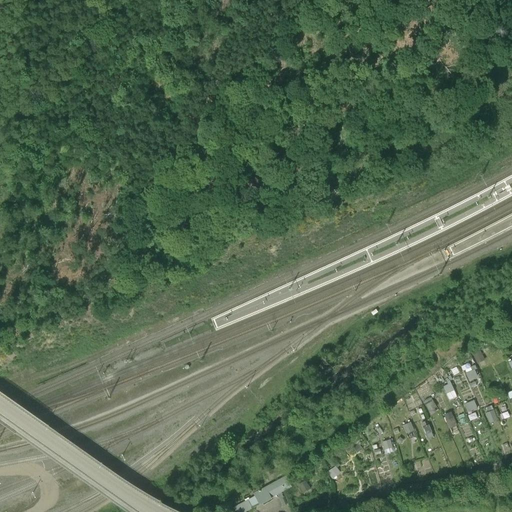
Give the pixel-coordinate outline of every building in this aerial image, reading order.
[(480,347),(472,351),(477,362),(485,359),(480,347)] [(468,379),(478,377),(476,369),(466,371),(468,379)] [(442,385),(446,393),(455,389),(451,381),(442,385)] [(428,412),(438,408),(433,397),(424,401),(428,412)] [(467,411),(477,408),(475,399),(465,402),(467,411)] [(490,422),(498,419),(494,409),(486,412),(490,422)] [(449,429),(457,425),(451,411),(443,414),(449,429)] [(402,425),(406,433),(414,430),(410,421),(402,425)] [(427,437),(434,434),(429,424),(423,427),(427,437)] [(390,439),(382,441),(384,449),(393,446),(390,439)] [(235,511),(242,511),(293,488),(287,475),(252,492),(254,496),(233,506),(235,511)]
